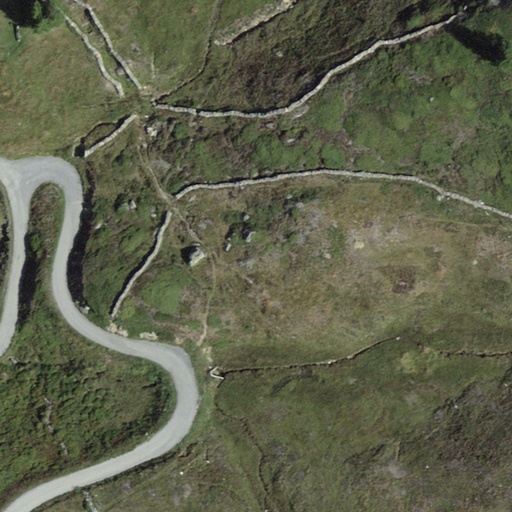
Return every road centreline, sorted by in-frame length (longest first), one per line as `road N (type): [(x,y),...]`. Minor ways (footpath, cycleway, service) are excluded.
road 1 (residential): [(15,511),(27,500),(148,452),(181,425),(190,384),(178,359),(111,342),(77,322),(62,275),(77,202),(64,172),(23,184)]
road 2 (residential): [(23,184),(20,258),(0,344)]
